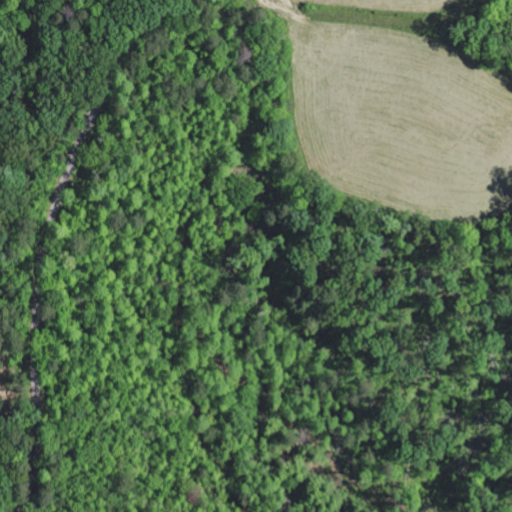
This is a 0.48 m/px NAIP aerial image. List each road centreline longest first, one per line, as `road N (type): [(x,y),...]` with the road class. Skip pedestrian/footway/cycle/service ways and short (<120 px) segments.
road 1 (residential): [(16,511),(33,464),(36,307),(53,214),(116,68),(180,0)]
road 2 (residential): [(336,78),(250,231),(199,272),(246,476)]
road 3 (residential): [(253,0),(336,78),(511,68)]
